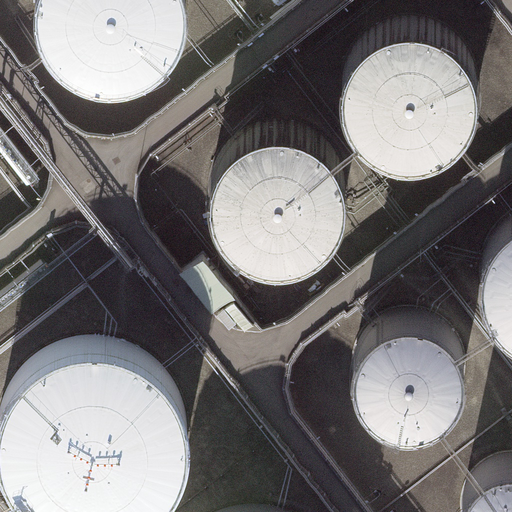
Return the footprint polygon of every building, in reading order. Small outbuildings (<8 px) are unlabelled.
[(33,0),(36,17),(47,40),(55,49),(71,62),(88,70),(111,73),(130,70),(146,65),(161,54),(174,41),(181,28),(187,7),(187,0),(33,0)] [(343,85),(349,109),(360,126),(369,135),(380,142),(396,147),(410,149),(431,146),(447,138),(461,127),(471,111),(477,92),(476,68),(469,48),(456,32),(441,22),(424,16),(400,15),(383,21),(364,33),(352,48),(345,67),(343,85)] [(212,188),(218,213),(228,229),(238,238),(249,245),(265,251),(278,252),(299,249),(316,241),(329,230),(339,215),(345,196),(345,171),(337,152),(324,135),(310,126),(293,119),(268,119),(251,124),(232,137),(220,152),(213,170),(212,188)] [(484,271),(490,295),(500,311),(510,321),(511,322),(511,213),(504,219),(492,234),(485,253),(484,271)] [(180,269),(212,310),(235,292),(203,251),(180,269)] [(400,304),(379,313),(364,328),(356,347),(354,367),(359,383),(366,395),(379,408),(400,417),(429,416),(453,402),(466,381),(470,354),(465,338),(447,314),(424,304),(400,304)] [(42,355),(28,367),(20,377),(11,392),(6,408),(5,443),(10,460),(23,481),(39,497),(64,510),(75,511),(109,511),(129,506),(145,496),(167,470),(176,451),(179,420),(175,402),(164,377),(149,361),(130,348),(109,341),(78,340),(58,346),(42,355)] [(481,463),(470,475),(465,485),(462,498),(463,511),(511,511),(511,452),(497,455),(481,463)]
